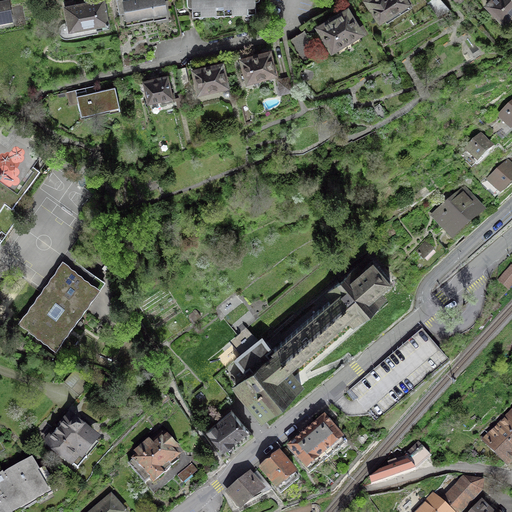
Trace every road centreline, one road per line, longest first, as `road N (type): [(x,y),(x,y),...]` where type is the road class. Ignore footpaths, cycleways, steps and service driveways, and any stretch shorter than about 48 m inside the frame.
road 1 (residential): [(291,0),(282,31),(44,88),(21,113)]
road 2 (residential): [(207,494),(428,309)]
road 3 (residential): [(357,493),(445,466),(511,478)]
road 4 (residential): [(428,309),(421,296),(431,277),(511,201)]
